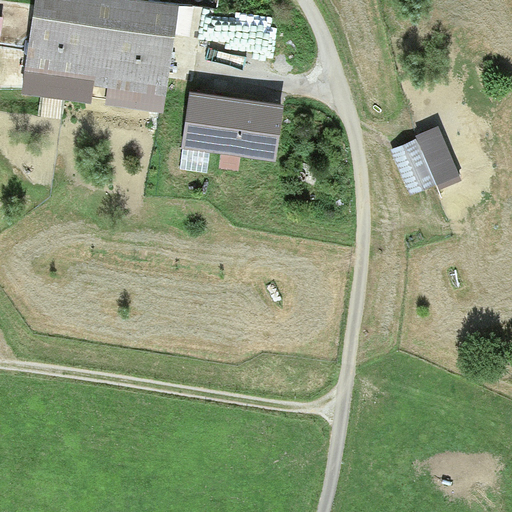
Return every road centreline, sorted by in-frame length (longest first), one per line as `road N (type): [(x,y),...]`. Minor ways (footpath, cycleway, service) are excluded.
road 1 (track): [(324,511),(342,411),(0,362)]
road 2 (unclassified): [(342,411),(362,263),(363,184),(345,95),(307,0)]
